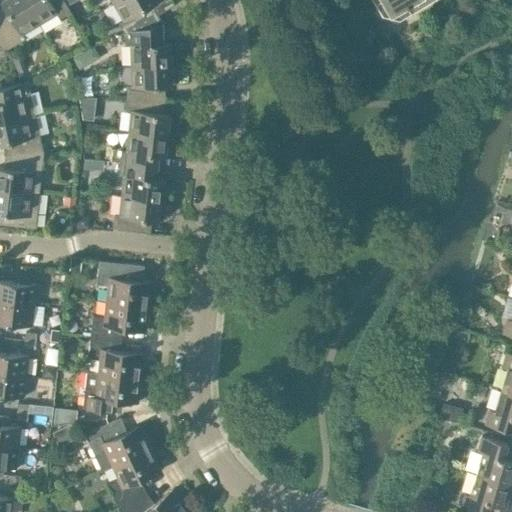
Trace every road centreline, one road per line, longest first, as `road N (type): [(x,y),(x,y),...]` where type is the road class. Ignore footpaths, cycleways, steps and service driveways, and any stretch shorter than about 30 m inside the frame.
road 1 (residential): [(207,247),(193,376),(208,445),(256,500),(295,511)]
road 2 (residential): [(216,0),(227,61),(207,247)]
road 3 (residential): [(207,247),(0,239)]
